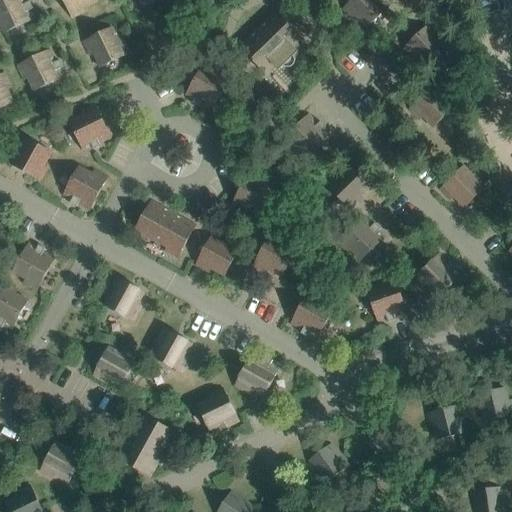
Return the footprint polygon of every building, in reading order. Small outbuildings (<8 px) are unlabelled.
[(0,24),(5,34),(36,18),(26,0),(1,0),(0,1),(0,24)] [(63,0),(73,19),(89,12),(87,8),(100,1),(98,0),(63,0)] [(359,20),(368,29),(393,4),(389,0),(352,0),(343,9),(356,22),(359,20)] [(239,46),(266,74),(274,65),(280,71),(299,52),(294,46),(303,38),(277,10),(239,46)] [(418,58),(428,68),(452,45),(440,32),(437,34),(427,24),(404,47),(416,60),(418,58)] [(93,54),(100,68),(132,52),(125,36),(120,39),(114,26),(83,41),(89,57),(93,54)] [(28,79),(34,91),(65,76),(51,49),(17,66),(24,81),(28,79)] [(186,96),(213,111),(230,81),(204,65),(186,96)] [(0,74),(0,108),(15,102),(10,88),(13,87),(6,72),(0,74)] [(423,120),(432,130),(456,107),(435,85),(409,110),(421,122),(423,120)] [(69,119),(83,150),(112,138),(96,103),(80,110),(81,114),(69,119)] [(287,135),(309,157),(332,136),(310,113),(287,135)] [(12,165),(42,181),(49,168),(47,167),(54,152),(24,136),(16,151),(19,153),(12,165)] [(328,187),(353,212),(367,199),(364,195),(373,187),(349,162),(338,172),(341,175),(328,187)] [(64,195),(91,210),(110,177),(95,168),(93,172),(81,165),(64,195)] [(455,199),(466,209),(490,185),(478,172),(475,175),(465,165),(440,189),(452,202),(455,199)] [(247,209),(262,217),(278,188),(262,179),(261,182),(249,175),(232,206),(245,213),(247,209)] [(165,251),(178,258),(197,225),(153,199),(133,232),(149,241),(150,239),(166,249),(165,251)] [(352,251),(361,261),(386,237),(363,213),(335,238),(349,254),(352,251)] [(213,269),(224,276),(242,247),(227,238),(225,242),(212,235),(196,265),(211,273),(213,269)] [(269,270),(282,277),(298,248),(285,241),(284,243),(270,236),(254,266),(268,273),(269,270)] [(23,282),(37,290),(57,257),(30,241),(12,272),(25,279),(23,282)] [(428,289),(438,299),(462,275),(441,252),(413,281),(425,292),(428,289)] [(368,290),(378,323),(409,313),(398,275),(379,281),(381,286),(368,290)] [(105,306),(135,320),(142,305),(139,304),(146,291),(116,276),(108,290),(111,292),(105,306)] [(0,291),(0,323),(12,330),(30,299),(17,292),(18,290),(6,282),(0,291)] [(292,326),(317,340),(337,303),(325,297),(324,299),(310,292),(292,326)] [(153,356),(183,373),(192,357),(188,355),(194,344),(164,328),(155,342),(159,344),(153,356)] [(110,381),(120,387),(139,358),(124,348),(122,352),(110,346),(93,376),(108,385),(110,381)] [(251,391),(264,398),(281,367),(255,353),(237,388),(250,394),(251,391)] [(198,405),(212,435),(240,422),(224,387),(209,394),(211,399),(198,405)] [(481,408),(484,422),(511,414),(511,400),(508,401),(505,388),(474,396),(477,409),(481,408)] [(469,432),(465,418),(461,419),(458,406),(427,414),(430,427),(434,426),(437,440),(469,432)] [(119,459),(152,477),(159,465),(157,463),(166,446),(169,448),(177,433),(143,414),(119,459)] [(56,476),(69,483),(86,451),(71,443),(69,447),(58,441),(41,471),(55,479),(56,476)] [(347,466),(331,444),(308,461),(325,483),(347,466)] [(7,501),(11,511),(44,511),(32,484),(15,491),(17,496),(7,501)] [(472,490),(474,511),(505,511),(502,486),(472,490)] [(251,511),(255,507),(231,491),(217,511),(251,511)]
